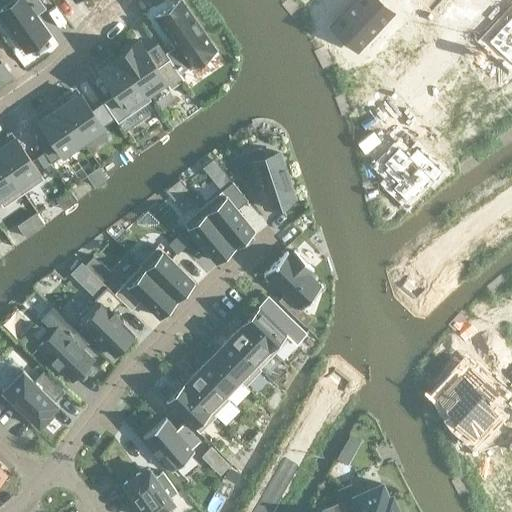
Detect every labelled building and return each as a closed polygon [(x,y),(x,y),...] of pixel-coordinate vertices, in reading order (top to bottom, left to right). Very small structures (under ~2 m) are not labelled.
[(14,0),(0,10),(0,15),(25,51),(49,34),(36,15),(45,8),(40,0),(14,0)] [(182,0),(178,0),(155,17),(175,45),(165,52),(179,73),(215,48),(182,0)] [(378,0),(354,0),(332,25),(357,49),(391,12),(378,0)] [(506,19),(487,39),(511,63),(511,6),(503,17),(506,19)] [(401,27),(370,59),(392,80),(424,46),(416,39),(426,28),(405,9),(395,21),(401,27)] [(139,40),(118,54),(119,56),(149,99),(169,85),(172,89),(184,80),(170,60),(158,68),(139,40)] [(119,56),(99,70),(116,95),(105,103),(119,123),(130,115),(136,123),(155,110),(149,102),(150,101),(149,99),(119,56)] [(0,79),(10,73),(0,58),(0,79)] [(456,71),(443,86),(463,104),(455,112),(478,134),(487,125),(477,115),(496,95),(465,65),(458,73),(456,71)] [(79,92),(59,106),(83,142),(104,127),(79,92)] [(427,103),(406,125),(438,155),(459,133),(427,103)] [(59,106),(38,120),(63,156),(83,142),(59,106)] [(15,137),(0,146),(0,158),(24,193),(43,180),(38,173),(39,172),(15,137)] [(398,145),(382,162),(385,165),(383,168),(396,181),(391,186),(405,200),(410,194),(412,196),(429,177),(433,180),(442,170),(416,145),(408,154),(398,145)] [(50,149),(43,154),(44,154),(50,163),(56,159),(50,149)] [(248,150),(234,154),(244,185),(256,181),(265,207),(294,198),(278,152),(251,161),(248,150)] [(43,154),(37,158),(38,158),(44,168),(50,163),(44,154),(43,154)] [(0,158),(0,202),(3,207),(24,193),(0,158)] [(232,181),(201,205),(206,211),(234,245),(253,229),(236,208),(247,199),(232,181)] [(201,205),(182,221),(187,227),(214,260),(234,245),(206,211),(201,205)] [(180,235),(175,240),(184,249),(189,245),(180,235)] [(175,240),(170,244),(179,254),(184,249),(175,240)] [(160,248),(142,265),(144,268),(175,298),(193,280),(160,248)] [(286,249),(263,273),(264,274),(298,307),(297,307),(298,308),(322,284),(320,283),(320,284),(308,272),(311,269),(312,270),(313,268),(294,249),(292,251),(293,251),(290,254),(287,251),(286,249)] [(82,261),(71,273),(95,297),(106,285),(82,261)] [(144,268),(117,296),(130,308),(140,298),(158,316),(175,298),(144,268)] [(95,297),(76,317),(113,353),(132,333),(119,320),(122,317),(113,309),(122,300),(106,285),(95,297)] [(267,297),(258,307),(264,313),(274,303),(267,297)] [(274,303),(264,313),(270,318),(280,309),(274,303)] [(258,307),(243,322),(253,332),(260,339),(269,347),(274,352),(289,337),(288,336),(282,330),(276,324),(270,318),(264,313),(258,307)] [(52,331),(38,346),(51,358),(49,360),(50,361),(52,360),(58,366),(56,367),(58,368),(59,366),(72,379),(91,359),(82,350),(88,344),(53,310),(51,308),(40,320),(42,321),(52,331)] [(280,309),(270,318),(276,324),(286,315),(280,309)] [(286,315),(276,324),(282,330),(292,321),(286,315)] [(292,321),(282,330),(288,336),(298,327),(292,321)] [(243,322),(228,337),(242,351),(253,363),(259,368),(274,352),(269,347),(260,339),(253,332),(243,322)] [(298,327),(288,336),(289,337),(294,342),(304,333),(298,327)] [(494,342),(479,358),(511,388),(511,343),(498,330),(490,338),(494,342)] [(213,353),(224,364),(227,367),(238,378),(240,380),(241,378),(245,381),(246,383),(260,369),(259,368),(253,363),(242,351),(228,337),(213,353)] [(213,353),(198,368),(225,395),(240,380),(238,378),(227,367),(224,364),(213,353)] [(467,365),(439,395),(454,418),(474,437),(495,415),(485,406),(498,392),(466,362),(465,363),(467,365)] [(22,368),(1,389),(38,426),(40,425),(41,424),(41,423),(50,414),(50,415),(51,414),(51,413),(52,412),(50,410),(57,403),(55,400),(64,390),(43,369),(33,379),(22,368)] [(198,368),(182,384),(213,414),(223,423),(238,408),(225,395),(198,368)] [(182,384),(167,400),(197,430),(213,414),(182,384)] [(165,416),(142,436),(170,469),(193,450),(165,416)] [(489,438),(466,464),(474,472),(471,475),(491,493),(511,470),(511,448),(503,441),(498,446),(489,438)] [(210,444),(201,453),(209,461),(217,451),(210,444)] [(188,480),(178,467),(171,473),(182,485),(188,480)] [(125,481),(123,483),(130,492),(127,494),(137,509),(140,507),(143,511),(157,511),(172,502),(169,497),(177,491),(162,471),(154,476),(148,468),(140,474),(139,472),(137,473),(125,481)] [(351,481),(338,486),(348,509),(358,504),(361,511),(395,511),(398,511),(391,495),(387,496),(381,483),(356,493),(351,481)] [(320,511),(344,511),(340,501),(320,510),(320,511)]
